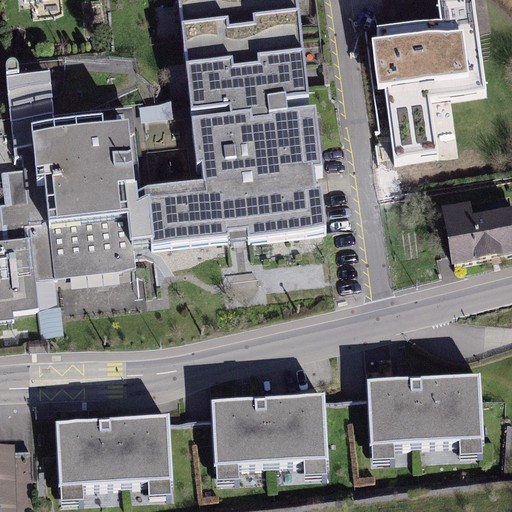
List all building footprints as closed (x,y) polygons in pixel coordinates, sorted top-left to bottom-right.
[(311,122),(296,0),(174,0),(191,135),(229,130),(230,136),(191,140),(196,188),(201,187),(203,203),(136,210),(137,223),(151,221),(155,262),(230,253),(230,248),(248,246),(249,254),(326,246),(322,209),(317,209),(315,190),(323,189),(316,130),(290,133),(289,124),(311,122)] [(474,11),(440,16),(442,38),(378,46),(380,63),(372,64),(377,107),(386,105),(395,173),(440,167),(432,110),(486,103),(474,11)] [(135,143),(132,122),(54,130),(50,94),(21,97),(21,91),(21,89),(19,88),(18,86),(15,86),(13,87),(11,88),(11,90),(10,92),(18,161),(25,160),(27,178),(4,180),(8,213),(1,213),(5,251),(0,251),(0,330),(14,329),(13,321),(40,318),(37,293),(139,282),(137,264),(155,262),(151,221),(137,223),(136,210),(129,144),(135,143)] [(442,217),(452,277),(511,267),(511,214),(511,206),(442,217)] [(480,396),(367,403),(371,466),(484,459),(480,396)] [(325,418),(212,424),(216,486),(329,479),(325,418)] [(169,437),(56,443),(60,506),(173,500),(169,437)] [(0,511),(34,511),(32,463),(0,464),(0,511)]
